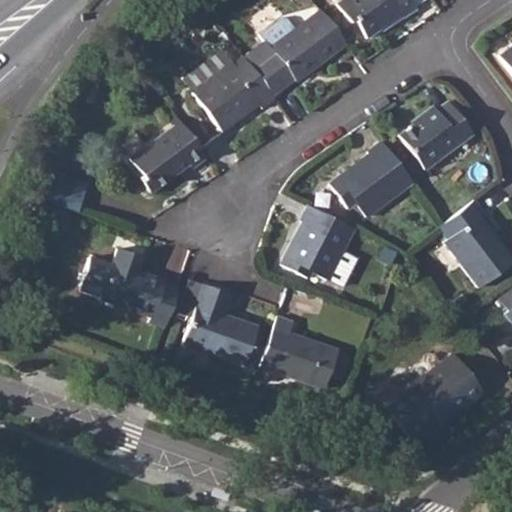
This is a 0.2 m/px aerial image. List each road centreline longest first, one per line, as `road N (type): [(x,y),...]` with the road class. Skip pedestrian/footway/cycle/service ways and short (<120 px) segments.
road 1 (residential): [(0,386),(335,511)]
road 2 (residential): [(445,45),(258,167),(219,222)]
road 3 (residential): [(511,145),(445,45)]
